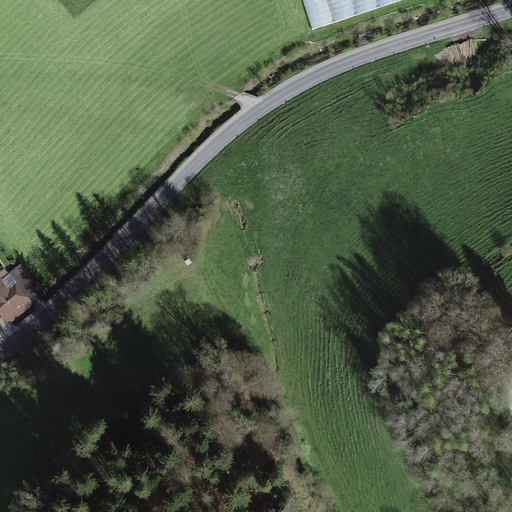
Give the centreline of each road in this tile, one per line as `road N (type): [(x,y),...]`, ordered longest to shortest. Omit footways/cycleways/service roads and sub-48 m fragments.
road 1 (unclassified): [(0,350),(255,110),(351,59),(511,7)]
road 2 (track): [(255,110),(236,96),(181,84),(46,75)]
